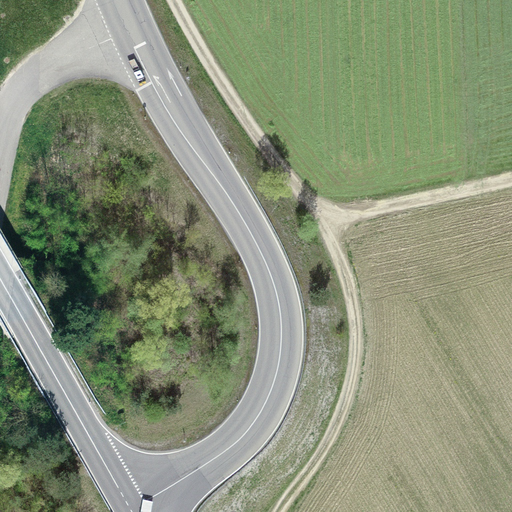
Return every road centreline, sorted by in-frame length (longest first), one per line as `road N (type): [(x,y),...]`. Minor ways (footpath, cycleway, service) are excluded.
road 1 (secondary): [(131,510),(244,434),(268,397),(281,340),(263,258),(158,81),(120,0)]
road 2 (track): [(174,0),(219,79),(320,219),(350,292),(356,330),(344,401),(278,511)]
road 3 (secondary): [(9,295),(131,510)]
road 4 (track): [(320,219),(511,180)]
